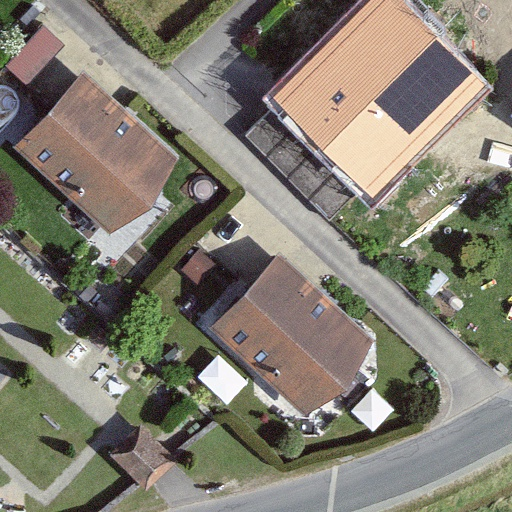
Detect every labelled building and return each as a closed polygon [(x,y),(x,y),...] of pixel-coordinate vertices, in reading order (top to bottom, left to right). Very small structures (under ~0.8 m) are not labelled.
[(488,85),(403,0),(375,0),(283,92),(287,97),(353,164),(382,190),(488,85)] [(45,14),(13,57),(36,73),(68,31),(45,14)] [(189,166),(97,73),(30,139),(123,231),(189,166)] [(252,130),(318,198),(353,164),(287,97),(252,130)] [(378,350),(285,257),(219,323),(312,415),(378,350)]
